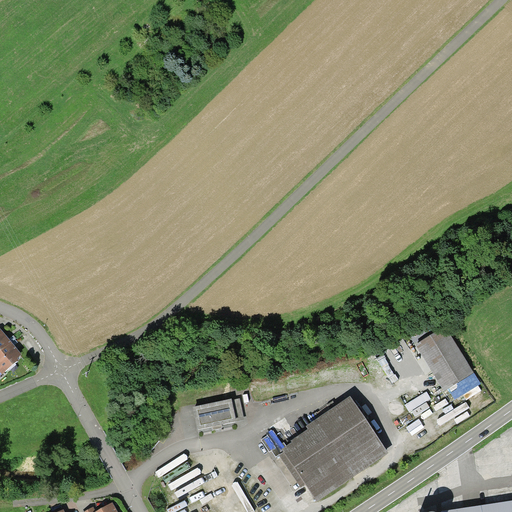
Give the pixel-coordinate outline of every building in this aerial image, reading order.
[(470,373),(443,329),(414,347),(439,387),(444,384),(446,388),(470,373)] [(0,333),(0,372),(2,375),(22,358),(0,333)] [(237,401),(192,410),(196,428),(241,419),(237,401)] [(303,485),(315,501),(383,455),(346,402),(305,429),(308,433),(281,452),(283,455),(280,457),(300,487),(303,485)] [(511,511),(511,500),(442,511),(441,511),(511,511)]
